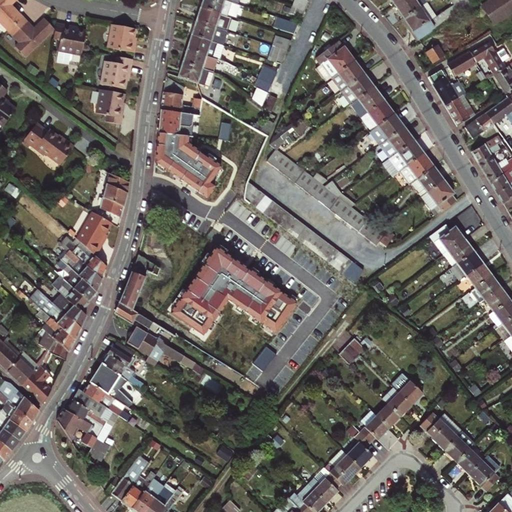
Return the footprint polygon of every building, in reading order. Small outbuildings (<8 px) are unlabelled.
[(0,0),(0,24),(7,32),(22,17),(14,8),(10,7),(16,0),(0,0)] [(232,0),(207,0),(205,6),(230,15),(235,1),(232,0)] [(297,0),(295,7),(307,11),(311,2),(306,0),(297,0)] [(401,0),(394,5),(403,19),(424,5),(426,4),(423,0),(401,0)] [(449,0),(453,6),(457,13),(475,0),(449,0)] [(511,0),(491,0),(481,7),(494,25),(511,11),(511,0)] [(403,19),(418,41),(431,32),(457,13),(453,6),(433,19),(424,5),(403,19)] [(200,19),(220,26),(223,17),(228,19),(230,15),(205,6),(200,19)] [(295,7),(294,7),(292,14),(303,18),(307,11),(295,7)] [(34,31),(22,17),(7,32),(19,44),(16,48),(25,58),(54,30),(45,20),(34,31)] [(200,19),(195,33),(214,40),(220,26),(200,19)] [(300,25),(287,20),(282,31),(295,36),(300,25)] [(82,56),(86,33),(72,30),(73,27),(57,24),(54,40),(61,41),(58,62),(64,63),(64,61),(70,62),(72,61),(74,54),(82,56)] [(136,30),(113,25),(108,49),(134,54),(136,45),(134,44),(136,30)] [(209,53),(214,55),(224,59),(229,46),(214,40),(195,33),(190,46),(209,53)] [(287,51),(292,42),(278,37),(275,46),(287,51)] [(470,53),(476,63),(483,58),(494,75),(505,68),(489,43),(470,53)] [(190,46),(185,60),(205,67),(209,53),(190,46)] [(275,46),(274,46),(269,61),(281,65),(287,51),(275,46)] [(437,46),(426,53),(433,63),(444,56),(437,46)] [(331,81),(355,63),(345,49),(340,53),(336,47),(317,62),(321,68),(316,71),(327,85),(331,81)] [(209,53),(205,67),(210,69),(214,55),(209,53)] [(476,63),(470,53),(447,65),(453,77),(476,63)] [(133,61),(117,57),(116,65),(106,62),(102,85),(124,90),(126,82),(127,76),(130,77),(133,61)] [(180,74),(199,81),(211,86),(216,71),(210,69),(205,67),(185,60),(180,74)] [(244,70),(233,63),(230,69),(241,75),(244,70)] [(331,81),(342,95),(365,77),(355,63),(331,81)] [(264,66),(258,78),(271,86),(277,72),(264,66)] [(441,69),(428,77),(445,105),(466,93),(458,81),(450,85),(441,69)] [(483,75),(481,72),(477,74),(482,82),(484,81),(486,80),(483,75)] [(185,103),(188,86),(170,74),(163,108),(195,114),(201,115),(204,100),(201,99),(199,106),(185,103)] [(352,108),(359,102),(375,90),(365,77),(342,95),(352,108)] [(482,82),(474,87),(478,93),(487,86),(484,81),(482,82)] [(375,90),(359,102),(368,115),(384,102),(375,90)] [(13,114),(5,108),(0,104),(0,100),(4,95),(0,91),(0,130),(1,131),(13,114)] [(123,96),(101,91),(96,115),(106,116),(105,123),(121,126),(124,110),(121,110),(122,105),(123,96)] [(467,95),(466,93),(445,105),(457,127),(475,115),(464,97),(467,95)] [(264,107),(271,111),(277,98),(270,95),(264,107)] [(511,103),(508,98),(486,113),(494,125),(506,116),(511,124),(511,103)] [(368,115),(378,129),(394,116),(384,102),(368,115)] [(213,186),(208,183),(220,168),(187,141),(188,134),(191,135),(195,114),(163,108),(156,143),(155,159),(205,198),(213,186)] [(473,139),(494,125),(486,113),(465,127),(473,139)] [(378,129),(388,142),(405,130),(394,116),(378,129)] [(258,125),(254,129),(268,138),(274,124),(268,121),(264,128),(258,125)] [(75,147),(66,141),(64,143),(58,138),(49,131),(48,133),(36,125),(24,141),(44,157),(46,155),(61,166),(75,147)] [(504,127),(498,131),(506,142),(511,138),(504,127)] [(405,130),(388,142),(380,148),(390,161),(414,143),(405,130)] [(472,151),(479,163),(492,155),(500,149),(499,147),(503,145),(498,136),(472,151)] [(399,175),(400,174),(424,155),(414,143),(390,161),(389,162),(399,175)] [(268,163),(273,167),(282,155),(277,150),(268,163)] [(279,171),(288,159),(286,158),(282,155),(273,167),(279,171)] [(400,174),(410,187),(417,181),(434,169),(424,155),(400,174)] [(497,164),(492,155),(479,163),(490,182),(511,168),(511,159),(509,161),(507,159),(497,164)] [(279,171),(285,176),(294,164),(288,159),(279,171)] [(294,164),(285,176),(290,181),(300,168),(294,164)] [(296,185),(305,173),(300,168),(290,181),(296,185)] [(511,168),(490,182),(497,193),(511,183),(511,168)] [(434,169),(417,181),(410,187),(420,200),(429,193),(443,182),(434,169)] [(128,182),(109,173),(100,207),(122,217),(128,182)] [(311,177),(305,173),(296,185),(302,189),(311,177)] [(302,189),(307,194),(316,181),(313,178),(311,177),(302,189)] [(316,181),(307,194),(313,198),(322,186),(316,181)] [(248,185),(247,199),(252,203),(261,191),(249,182),(248,185)] [(429,193),(420,200),(434,219),(457,202),(443,182),(429,193)] [(503,204),(511,197),(511,183),(497,193),(503,204)] [(319,203),(328,191),(326,189),(322,186),(313,198),(319,203)] [(267,196),(261,191),(252,203),(258,208),(267,196)] [(325,208),(334,196),(328,191),(319,203),(325,208)] [(274,201),(267,196),(258,208),(264,213),(274,201)] [(325,208),(331,212),(340,200),(339,200),(334,196),(325,208)] [(511,206),(511,197),(503,204),(507,210),(511,206)] [(340,200),(331,212),(336,217),(346,205),(340,200)] [(279,206),(274,201),(264,213),(270,218),(279,206)] [(336,217),(342,221),(351,209),(346,205),(336,217)] [(285,210),(279,206),(270,218),(276,222),(285,210)] [(342,221),(347,226),(357,213),(352,210),(351,209),(342,221)] [(276,222),(282,227),(290,215),(285,210),(276,222)] [(90,215),(110,224),(111,223),(92,212),(90,215)] [(347,226),(353,230),(363,218),(357,213),(347,226)] [(76,239),(80,242),(95,256),(102,244),(100,243),(104,234),(110,224),(90,215),(76,239)] [(296,219),(290,215),(282,227),(287,231),(296,219)] [(363,218),(353,230),(359,235),(368,222),(366,221),(363,218)] [(294,237),(303,225),(296,219),(287,231),(294,237)] [(359,235),(365,239),(374,227),(368,222),(359,235)] [(309,229),(303,225),(294,237),(299,241),(309,229)] [(445,226),(428,239),(442,258),(447,254),(463,242),(455,230),(451,233),(445,226)] [(374,227),(365,239),(370,244),(379,231),(374,227)] [(314,233),(309,229),(299,241),(303,244),(305,245),(314,233)] [(379,231),(370,244),(376,248),(385,236),(379,231)] [(379,244),(385,249),(394,237),(388,232),(379,244)] [(320,238),(314,233),(305,245),(311,250),(320,238)] [(61,242),(69,249),(102,279),(107,267),(95,256),(80,242),(77,246),(72,242),(66,236),(61,242)] [(326,243),(320,238),(311,250),(316,255),(326,243)] [(463,242),(447,254),(442,258),(451,270),(456,265),(472,253),(463,242)] [(107,259),(114,247),(107,243),(99,255),(107,259)] [(322,260),(332,248),(326,243),(316,255),(322,260)] [(329,265),(338,253),(332,248),(322,260),(329,265)] [(60,259),(61,259),(97,292),(102,279),(69,249),(60,259)] [(217,250),(172,316),(204,338),(229,303),(277,336),(298,306),(217,250)] [(344,257),(338,253),(329,265),(334,269),(344,257)] [(472,253),(456,265),(451,270),(449,271),(459,283),(466,278),(482,266),(472,253)] [(137,256),(119,304),(131,311),(146,269),(151,271),(150,274),(156,276),(158,269),(137,256)] [(350,262),(344,257),(334,269),(340,274),(350,262)] [(64,280),(88,302),(97,292),(61,259),(57,264),(68,275),(64,280)] [(355,267),(350,262),(340,274),(346,278),(355,267)] [(482,266),(466,278),(474,289),(490,277),(482,266)] [(360,271),(355,267),(346,278),(351,282),(360,271)] [(63,295),(81,312),(89,303),(88,302),(64,280),(54,270),(50,274),(58,282),(53,286),(63,295)] [(366,275),(360,271),(351,282),(357,287),(366,275)] [(480,304),(484,302),(500,289),(490,277),(474,289),(471,292),(480,304)] [(29,298),(41,309),(75,341),(81,328),(45,296),(38,289),(29,298)] [(500,289),(484,302),(493,313),(509,301),(500,289)] [(45,296),(81,328),(86,316),(81,312),(63,295),(58,300),(49,292),(45,296)] [(498,328),(502,325),(511,317),(511,305),(509,301),(493,313),(489,316),(498,328)] [(145,334),(147,331),(153,335),(157,329),(158,328),(151,324),(131,311),(119,304),(114,316),(134,328),(145,334)] [(41,327),(49,334),(55,339),(69,352),(75,341),(41,309),(37,315),(45,323),(41,327)] [(511,317),(502,325),(511,337),(511,335),(511,317)] [(0,325),(0,331),(6,337),(9,333),(0,325)] [(495,330),(504,342),(511,337),(502,325),(498,328),(495,330)] [(145,334),(134,328),(131,334),(129,337),(125,344),(156,362),(162,352),(185,367),(189,360),(145,334)] [(42,348),(49,351),(55,339),(49,334),(42,348)] [(49,351),(49,352),(66,360),(69,352),(55,339),(49,351)] [(353,341),(349,346),(359,356),(363,351),(353,341)] [(2,342),(0,344),(0,363),(7,371),(19,359),(2,342)] [(111,349),(130,361),(133,355),(114,344),(111,349)] [(349,346),(344,352),(354,361),(359,356),(349,346)] [(106,356),(126,368),(130,361),(111,349),(106,356)] [(344,352),(339,357),(349,366),(354,361),(344,352)] [(39,368),(24,354),(19,359),(34,373),(39,368)] [(126,368),(135,374),(137,370),(131,367),(137,358),(133,355),(130,361),(126,368)] [(106,356),(100,366),(121,379),(141,391),(144,386),(132,379),(123,373),(126,368),(106,356)] [(19,359),(7,371),(23,386),(34,373),(19,359)] [(34,373),(23,386),(42,405),(51,390),(43,382),(50,374),(41,366),(39,368),(34,373)] [(121,379),(100,366),(88,385),(123,407),(127,401),(113,393),(121,379)] [(135,374),(126,368),(123,373),(132,379),(135,374)] [(403,376),(392,388),(411,406),(422,394),(403,376)] [(8,400),(31,422),(38,411),(12,384),(5,382),(2,386),(11,395),(8,400)] [(123,407),(88,385),(82,395),(108,412),(129,425),(133,420),(124,414),(127,409),(123,407)] [(0,392),(8,400),(11,395),(2,386),(0,388),(0,392)] [(411,406),(392,388),(381,400),(387,406),(399,418),(411,406)] [(0,400),(4,405),(1,410),(9,419),(26,431),(31,422),(8,400),(0,392),(0,400)] [(78,392),(72,403),(102,422),(108,412),(82,395),(78,392)] [(72,403),(66,413),(91,428),(93,425),(104,432),(107,426),(102,422),(72,403)] [(387,406),(376,417),(388,429),(399,418),(387,406)] [(0,425),(3,428),(18,441),(26,431),(9,419),(1,410),(0,409),(0,425)] [(91,428),(66,413),(64,412),(53,422),(70,443),(78,431),(86,437),(82,443),(89,448),(95,440),(89,436),(93,430),(91,428)] [(456,437),(461,432),(443,415),(428,430),(433,435),(430,438),(443,451),(456,437)] [(388,429),(376,417),(359,434),(369,444),(374,439),(377,441),(388,429)] [(0,425),(0,440),(11,451),(18,441),(3,428),(0,425)] [(91,428),(93,430),(102,435),(104,432),(93,425),(91,428)] [(359,434),(352,426),(346,432),(358,444),(346,456),(360,470),(372,458),(364,449),(369,444),(359,434)] [(95,440),(89,448),(89,450),(100,457),(97,461),(102,464),(111,449),(106,446),(110,440),(102,435),(93,430),(89,436),(95,440)] [(474,445),(461,432),(456,437),(469,450),(474,445)] [(469,450),(456,437),(443,451),(456,463),(469,450)] [(11,451),(0,440),(0,456),(3,459),(4,461),(11,451)] [(100,457),(89,450),(86,454),(97,461),(100,457)] [(468,476),(481,462),(469,450),(456,463),(468,476)] [(360,470),(346,456),(341,451),(324,469),(340,485),(343,488),(360,470)] [(113,493),(122,501),(135,485),(139,481),(141,478),(149,468),(140,460),(113,493)] [(481,462),(468,476),(486,493),(499,479),(481,462)] [(336,490),(340,485),(324,469),(308,485),(327,504),(339,492),(336,490)] [(135,485),(122,501),(132,509),(145,493),(151,486),(155,481),(158,478),(153,474),(146,482),(141,478),(139,481),(135,485)] [(164,490),(171,482),(167,478),(160,486),(164,490)] [(151,486),(145,493),(149,497),(159,485),(155,481),(151,486)] [(179,492),(183,495),(189,487),(186,484),(179,492)] [(135,511),(146,511),(155,502),(162,492),(164,490),(160,486),(159,485),(149,497),(145,493),(132,509),(135,511)] [(288,498),(301,511),(319,511),(327,504),(308,485),(296,497),(292,493),(288,498)] [(162,492),(155,502),(160,505),(168,497),(162,492)] [(176,496),(163,511),(178,511),(174,508),(184,496),(183,495),(179,492),(176,496)] [(160,505),(155,502),(146,511),(163,511),(176,496),(171,493),(168,497),(160,505)] [(490,511),(511,511),(511,497),(508,494),(490,511)] [(301,511),(288,498),(274,511),(301,511)] [(242,511),(232,502),(227,507),(231,511),(242,511)]
